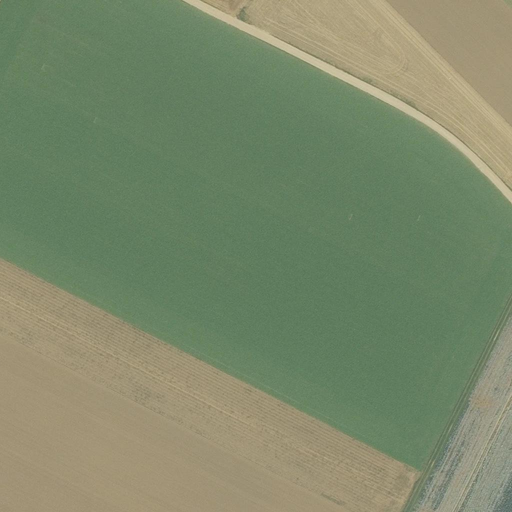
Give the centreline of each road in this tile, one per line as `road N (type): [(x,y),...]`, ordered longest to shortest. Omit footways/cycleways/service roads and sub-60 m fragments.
road 1 (track): [(195,0),(434,126),(511,199)]
road 2 (track): [(511,299),(406,511)]
